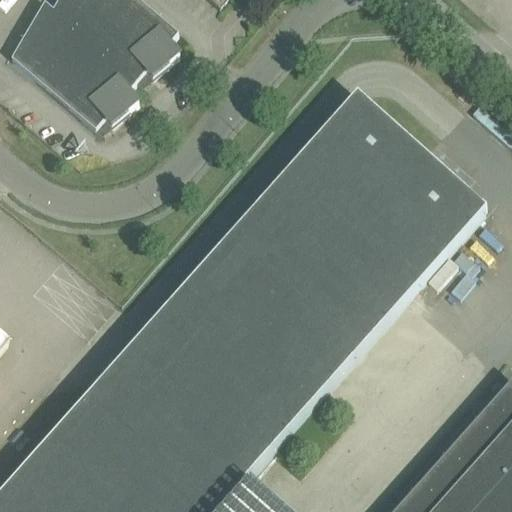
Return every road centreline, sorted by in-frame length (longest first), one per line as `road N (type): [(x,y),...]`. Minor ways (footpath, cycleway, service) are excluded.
road 1 (unclassified): [(321,0),(180,170),(146,198),(58,204),(0,167)]
road 2 (unclassified): [(511,86),(415,0)]
